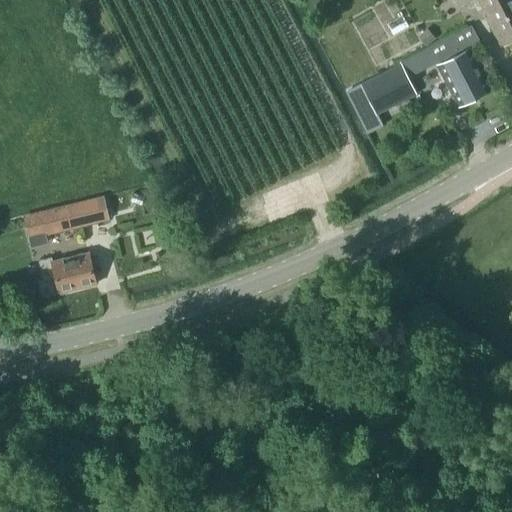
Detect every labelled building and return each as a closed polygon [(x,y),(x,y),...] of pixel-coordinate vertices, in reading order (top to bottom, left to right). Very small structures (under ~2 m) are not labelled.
[(511,0),(476,0),(487,20),(485,21),(499,47),(511,39),(511,0)] [(458,106),(490,89),(469,48),(480,42),(471,26),(428,48),(458,106)] [(415,93),(400,64),(361,83),(377,113),(415,93)] [(377,113),(361,83),(347,91),(367,131),(382,124),(377,113)] [(43,235),(108,218),(102,195),(38,212),(43,235)] [(58,293),(95,283),(86,252),(51,261),(50,257),(38,260),(43,280),(54,277),(58,293)]
